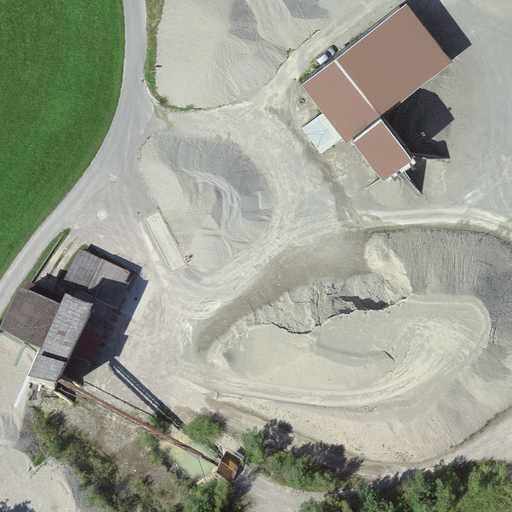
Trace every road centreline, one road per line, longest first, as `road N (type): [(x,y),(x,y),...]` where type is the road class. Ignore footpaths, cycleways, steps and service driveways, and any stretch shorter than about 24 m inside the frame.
road 1 (unknown): [(115,154),(129,220),(192,284),(218,285),(241,274),(302,216),(328,209),(414,210),(511,231)]
road 2 (residential): [(133,0),(133,106),(97,182)]
road 3 (track): [(97,182),(0,307)]
